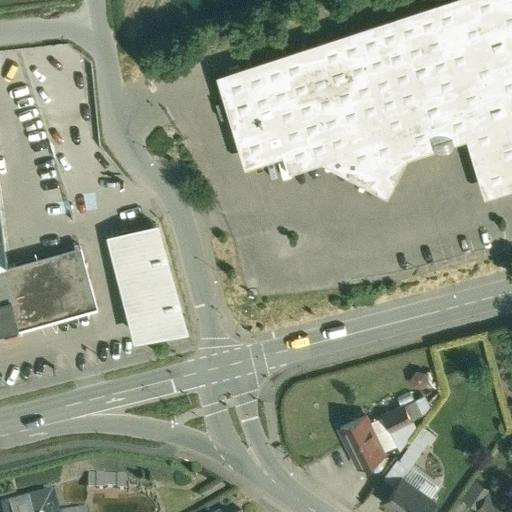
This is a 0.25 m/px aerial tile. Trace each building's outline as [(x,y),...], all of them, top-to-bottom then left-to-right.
[(511,0),(439,0),(216,70),(245,160),(282,148),(289,166),(320,154),(388,189),(407,151),(423,147),(467,132),(484,191),(511,182),(511,0)] [(21,326),(99,305),(81,243),(8,264),(0,198),(0,326),(2,326),(4,334),(13,332),(22,330),(21,326)] [(134,336),(188,321),(159,217),(131,225),(105,232),(134,336)] [(404,402),(383,413),(390,427),(411,417),(404,402)] [(365,413),(340,426),(358,463),(383,450),(365,413)] [(413,437),(399,457),(409,464),(423,445),(413,437)] [(126,490),(126,474),(88,474),(88,490),(126,490)] [(426,511),(435,499),(401,475),(384,499),(402,511),(426,511)] [(476,478),(464,496),(478,506),(477,506),(485,511),(501,511),(505,508),(486,494),(490,488),(476,478)] [(58,511),(54,495),(1,510),(1,511),(58,511)]
